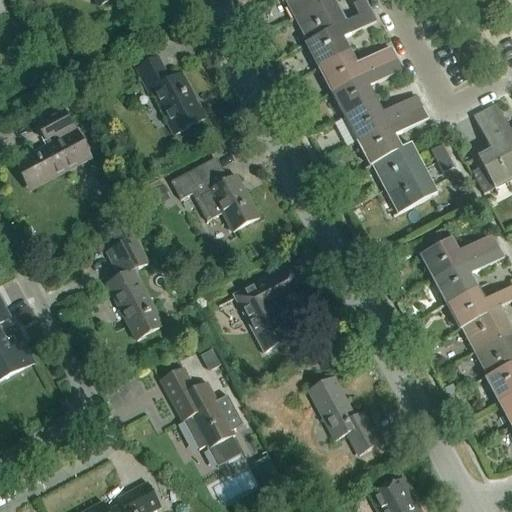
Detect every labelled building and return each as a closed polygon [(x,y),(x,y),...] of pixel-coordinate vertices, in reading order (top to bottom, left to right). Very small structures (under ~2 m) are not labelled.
[(284,0),(294,18),(327,0),(284,0)] [(346,23),(333,0),(327,0),(294,18),(307,43),(346,23)] [(370,10),(364,0),(360,0),(353,4),(359,16),(370,10)] [(376,21),(370,10),(359,16),(346,23),(307,43),(305,44),(318,68),(349,52),(342,39),(376,21)] [(318,68),(331,93),(396,59),(390,47),(356,65),(349,52),(318,68)] [(170,80),(158,58),(135,70),(148,95),(154,91),(170,122),(166,124),(172,137),(205,120),(181,74),(170,80)] [(331,93),(344,117),(375,100),(368,88),(401,70),(396,59),(331,93)] [(280,63),(272,67),(276,74),(283,70),(280,63)] [(344,117),(357,142),(421,107),(415,96),(382,114),(375,100),(344,117)] [(511,135),(496,106),(485,112),(511,162),(511,135)] [(48,149),(15,167),(30,194),(91,161),(61,107),(33,123),(48,149)] [(370,166),(372,165),(401,149),(394,136),(427,118),(421,107),(357,142),(370,166)] [(471,172),(483,194),(511,179),(511,162),(485,112),(473,118),(490,151),(477,157),(482,167),(471,172)] [(372,165),(385,189),(423,169),(411,144),(401,149),(372,165)] [(430,152),(435,162),(447,156),(442,146),(430,152)] [(453,167),(447,156),(435,162),(441,174),(453,167)] [(214,159),(169,183),(178,201),(191,194),(205,221),(219,214),(230,235),(258,220),(235,176),(226,181),(214,159)] [(337,159),(327,164),(332,174),(342,169),(337,159)] [(437,194),(423,169),(385,189),(399,214),(437,194)] [(147,196),(153,208),(166,201),(160,189),(147,196)] [(471,204),(468,197),(457,202),(461,209),(471,204)] [(435,249),(450,241),(444,231),(430,239),(435,249)] [(435,249),(419,258),(432,282),(496,248),(490,237),(457,255),(450,241),(435,249)] [(134,241),(107,255),(120,280),(107,287),(137,343),(163,330),(133,275),(148,267),(134,241)] [(432,282),(445,307),(476,290),(470,278),(503,260),(496,248),(432,282)] [(299,296),(286,272),(236,298),(265,355),(291,342),(274,309),(299,296)] [(460,329),(495,310),(510,303),(511,301),(511,287),(483,303),(476,290),(445,307),(458,331),(460,329)] [(0,322),(9,318),(3,307),(0,308),(0,380),(33,363),(22,342),(8,350),(0,335),(0,322)] [(460,329),(474,355),(509,336),(495,310),(460,329)] [(487,378),(511,364),(511,341),(509,336),(474,355),(487,378)] [(202,359),(208,370),(220,364),(213,352),(202,359)] [(511,364),(487,378),(484,380),(498,404),(511,396),(511,364)] [(183,424),(191,440),(199,454),(206,450),(207,451),(217,469),(241,457),(232,439),(234,437),(232,433),(242,427),(227,398),(217,404),(207,385),(194,391),(183,370),(160,382),(182,425),(183,424)] [(353,419),(332,380),(308,392),(334,442),(346,436),(357,456),(378,445),(362,415),(353,419)] [(452,387),(444,391),(448,400),(457,395),(452,387)] [(511,396),(498,404),(511,429),(511,427),(511,396)] [(270,496),(284,489),(277,476),(263,484),(270,496)] [(367,497),(375,511),(421,511),(404,478),(367,497)] [(109,511),(105,502),(85,511),(152,511),(160,508),(147,483),(118,499),(122,507),(112,511),(109,511)]
